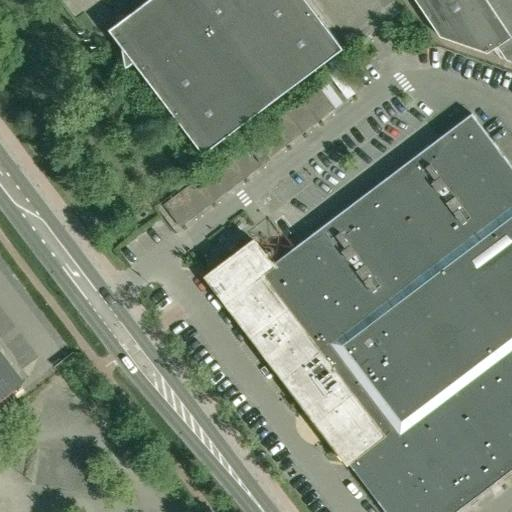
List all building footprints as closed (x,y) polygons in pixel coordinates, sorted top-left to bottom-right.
[(204,154),(343,49),(306,0),(148,0),(109,30),(122,46),(126,68),(134,62),(204,154)] [(511,0),(415,0),(441,37),(488,53),(498,47),(506,60),(511,61),(511,0)] [(511,166),(472,114),(273,264),(255,240),(208,276),(386,511),(456,511),(511,470),(511,166)] [(262,147),(254,153),(262,165),(271,159),(262,147)] [(0,399),(25,381),(0,348),(0,399)]
